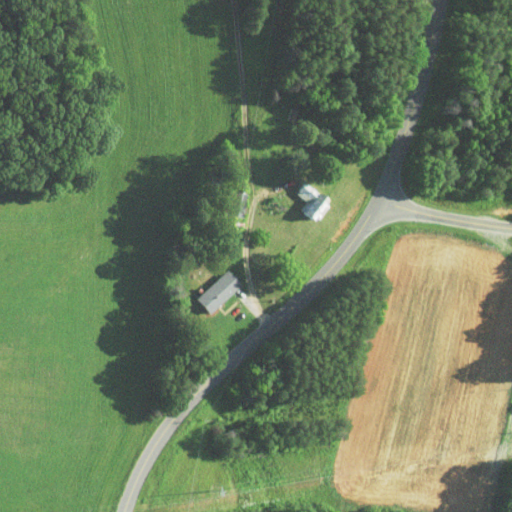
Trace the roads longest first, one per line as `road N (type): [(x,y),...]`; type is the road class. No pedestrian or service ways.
road 1 (tertiary): [(122,511),(188,401),(336,263),(361,227),(394,162),(438,0)]
road 2 (residential): [(268,328),(247,267),(253,193),(233,0)]
road 3 (residential): [(511,228),(375,203)]
